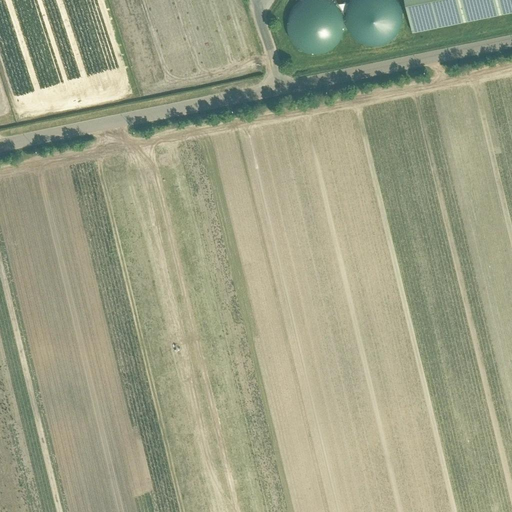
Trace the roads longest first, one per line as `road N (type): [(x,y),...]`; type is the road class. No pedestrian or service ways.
road 1 (residential): [(282,86),(0,145)]
road 2 (residential): [(511,40),(282,86)]
